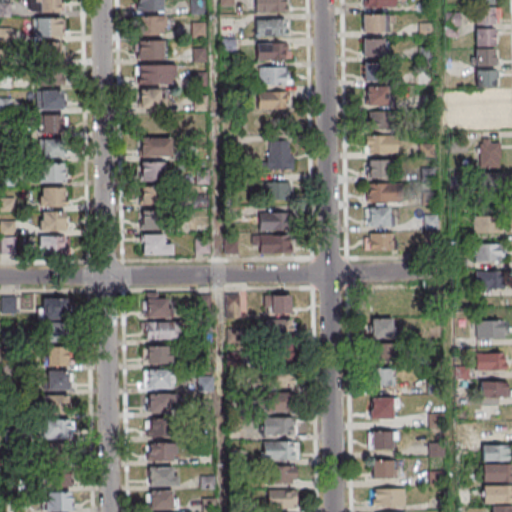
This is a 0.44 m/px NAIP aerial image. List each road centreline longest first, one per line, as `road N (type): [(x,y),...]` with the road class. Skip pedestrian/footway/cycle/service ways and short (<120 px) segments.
road 1 (residential): [(331,511),(325,0)]
road 2 (residential): [(448,270),(0,277)]
road 3 (residential): [(109,276),(104,0)]
road 4 (residential): [(111,511),(109,276)]
